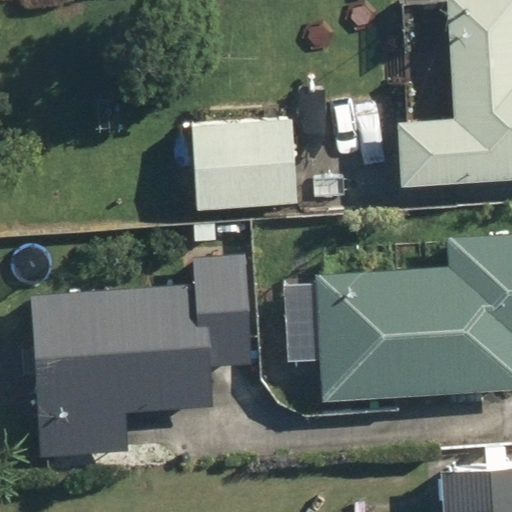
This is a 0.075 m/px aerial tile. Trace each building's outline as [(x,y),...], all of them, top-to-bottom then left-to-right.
[(511,0),(452,0),(452,105),(404,104),(404,166),(511,166),(511,0)] [(304,112),(197,111),(196,198),(303,199),(304,112)] [(325,344),(326,384),(511,378),(511,218),(454,220),(455,253),(321,257),(321,266),(285,267),(287,345),(325,344)] [(197,273),(43,278),(48,449),(138,446),(137,406),(225,403),(223,352),(262,351),(259,240),(196,242),(197,273)] [(511,511),(511,444),(445,446),(446,511),(511,511)]
